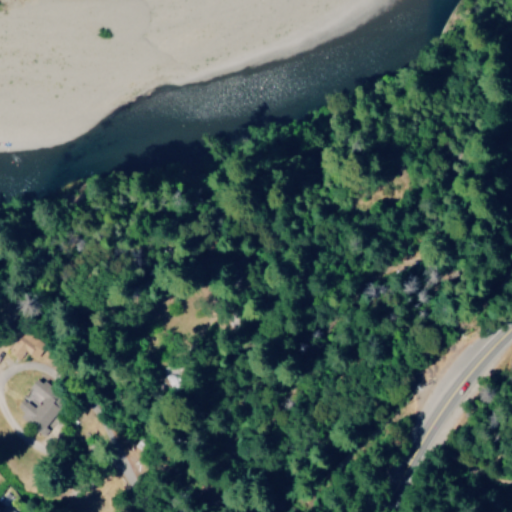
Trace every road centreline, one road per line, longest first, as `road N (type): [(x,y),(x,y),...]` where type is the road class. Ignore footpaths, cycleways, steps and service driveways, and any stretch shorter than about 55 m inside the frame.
road 1 (residential): [(230,511),(231,461),(248,387),(279,320),(326,245),(426,146)]
road 2 (residential): [(0,359),(61,375),(96,405),(127,418),(127,472),(164,496)]
road 3 (secondary): [(385,511),(451,381),(511,322)]
